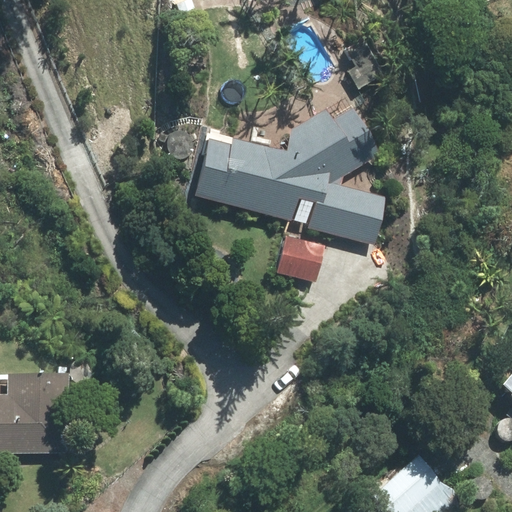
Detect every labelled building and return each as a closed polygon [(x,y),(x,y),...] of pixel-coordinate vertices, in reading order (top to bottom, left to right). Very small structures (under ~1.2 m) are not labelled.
[(194,19),(189,2),(173,7),(178,24),(194,19)] [(356,92),(382,76),(360,41),(342,53),(353,68),(344,74),(356,92)] [(375,159),(347,113),(327,125),(320,114),(285,135),(280,158),(228,142),(226,150),(202,144),(188,203),(303,229),(302,235),(370,251),(381,200),(336,190),(339,180),(375,159)] [(281,241),(272,278),(311,287),(320,250),(281,241)] [(146,349),(131,332),(119,343),(134,359),(146,349)] [(511,376),(496,396),(511,410),(511,376)] [(0,459),(62,458),(61,383),(0,384),(0,459)] [(378,511),(458,511),(460,511),(453,492),(440,487),(415,460),(369,502),(378,511)]
